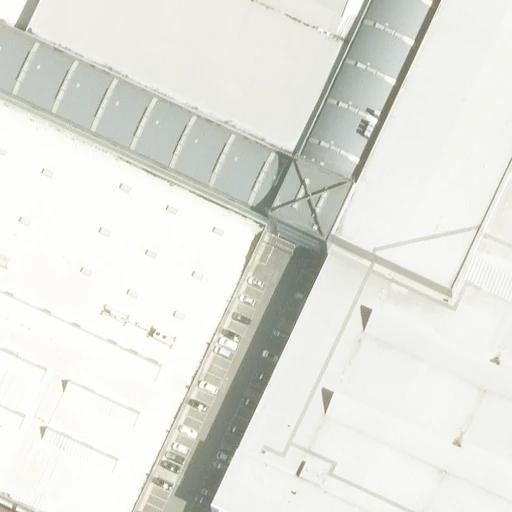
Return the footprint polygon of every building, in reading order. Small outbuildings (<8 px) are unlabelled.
[(377,0),(296,175),(26,48),(0,35),(0,109),(268,234),(277,239),(327,262),(329,263),(451,0),(377,0)] [(0,0),(0,35),(26,48),(48,0),(0,0)] [(296,175),(377,0),(48,0),(26,48),(296,175)] [(511,511),(511,0),(451,0),(329,263),(320,282),(213,511),(511,511)] [(0,505),(14,511),(138,511),(249,274),(268,234),(0,109),(0,505)]
